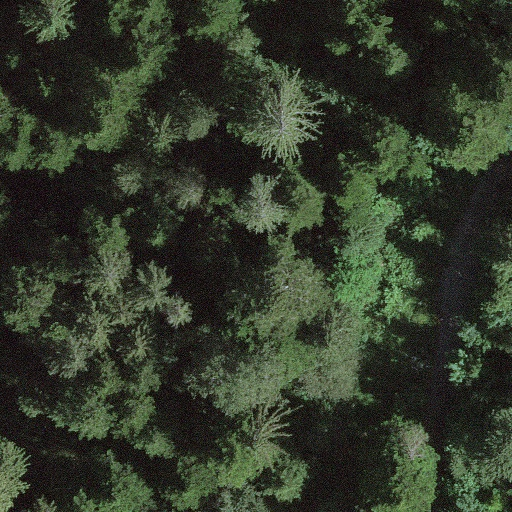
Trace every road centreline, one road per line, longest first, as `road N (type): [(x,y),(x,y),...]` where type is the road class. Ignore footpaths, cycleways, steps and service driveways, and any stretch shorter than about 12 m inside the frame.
road 1 (track): [(511,158),(455,262),(409,511)]
road 2 (track): [(285,511),(455,262)]
